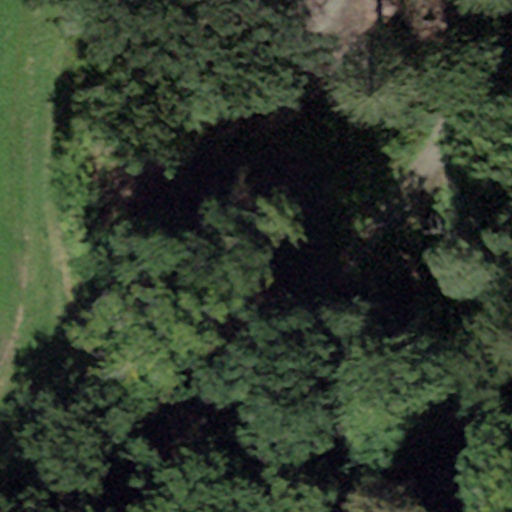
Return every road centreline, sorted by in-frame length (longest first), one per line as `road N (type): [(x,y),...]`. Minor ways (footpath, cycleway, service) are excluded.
road 1 (track): [(66,511),(156,470),(232,369),(408,192),(511,56)]
road 2 (track): [(407,511),(511,429)]
